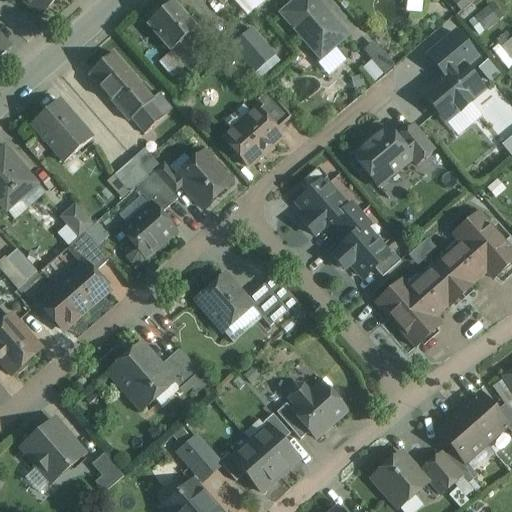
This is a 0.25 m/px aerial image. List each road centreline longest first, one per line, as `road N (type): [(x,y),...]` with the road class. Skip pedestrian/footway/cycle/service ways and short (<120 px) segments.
road 1 (residential): [(236,213),(0,426)]
road 2 (residential): [(236,213),(407,408)]
road 3 (residential): [(381,92),(236,213)]
road 4 (tertiary): [(0,108),(124,0)]
road 5 (residential): [(288,511),(407,408)]
road 6 (residential): [(407,408),(511,334)]
